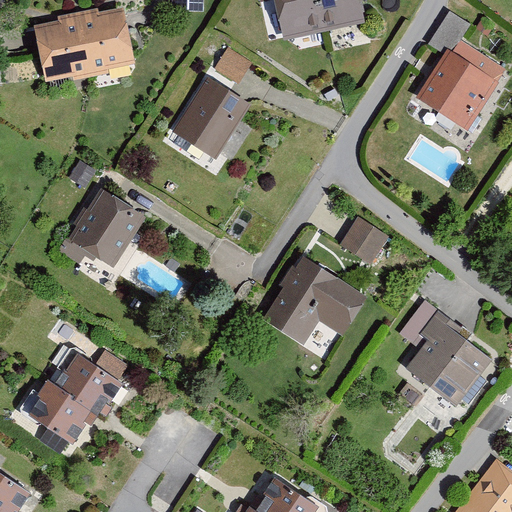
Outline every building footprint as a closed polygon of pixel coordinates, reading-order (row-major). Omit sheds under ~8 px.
[(276,0),(285,40),(366,21),(361,0),(276,0)] [(64,27),(43,31),(55,86),(145,67),(134,12),(105,18),(104,12),(62,21),(64,27)] [(418,99),(467,132),(506,72),(459,42),(470,25),(450,12),(428,45),(446,56),(418,99)] [(257,67),(233,52),(219,73),(243,88),(257,67)] [(259,107),(216,81),(180,139),(224,165),(259,107)] [(77,244),(121,272),(155,220),(112,192),(77,244)] [(378,267),(395,241),(364,221),(347,247),(378,267)] [(274,322),(314,347),(327,326),(351,342),(377,301),(313,260),(274,322)] [(505,357),(431,302),(404,338),(424,352),(410,371),(464,411),(505,357)] [(129,388),(88,360),(69,389),(53,378),(27,416),(83,454),(129,388)] [(511,511),(511,466),(502,459),(462,511),(511,511)] [(0,511),(30,511),(41,497),(0,470),(0,511)] [(263,511),(259,509),(256,511),(333,511),(290,482),(269,511),(263,511)]
